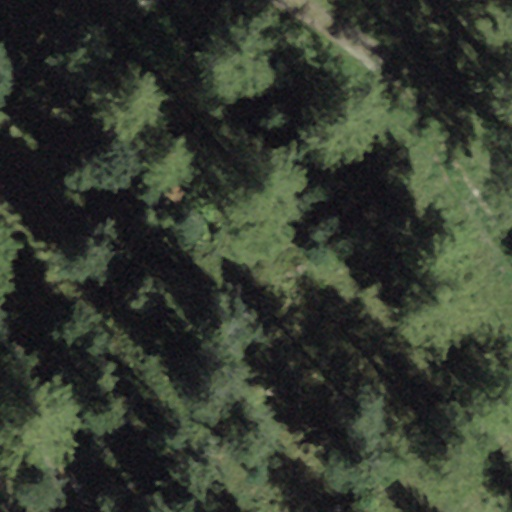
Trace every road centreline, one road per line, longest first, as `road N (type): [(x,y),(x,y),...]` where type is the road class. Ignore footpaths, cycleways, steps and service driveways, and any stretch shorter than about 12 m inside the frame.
road 1 (track): [(279,0),(366,57),(408,102),(511,263)]
road 2 (track): [(408,102),(511,186)]
